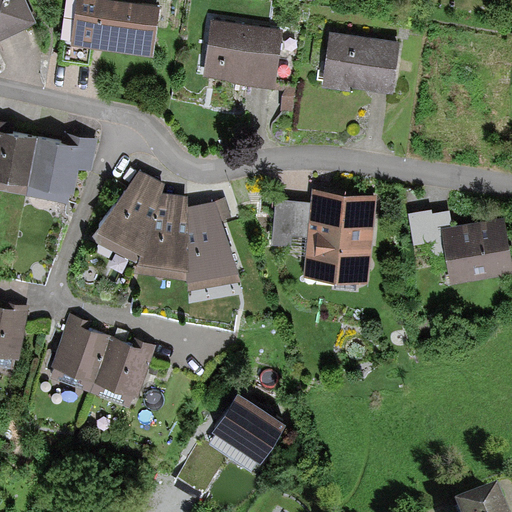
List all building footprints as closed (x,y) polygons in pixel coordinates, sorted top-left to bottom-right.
[(0,0),(0,38),(36,23),(25,0),(0,0)] [(158,9),(96,0),(79,0),(73,44),(151,55),(158,9)] [(283,32),(213,21),(205,76),(274,87),(283,32)] [(331,36),(324,79),(391,90),(398,46),(331,36)] [(12,123),(0,120),(0,190),(71,205),(78,170),(94,173),(101,139),(65,132),(63,143),(10,132),(12,123)] [(166,183),(140,171),(94,239),(137,265),(134,272),(188,281),(190,292),(241,280),(221,221),(232,217),(226,198),(215,202),(189,206),(190,197),(162,194),(166,183)] [(367,281),(374,198),(311,192),(310,204),(306,246),(304,276),(367,281)] [(306,246),(310,204),(276,201),(272,243),(306,246)] [(430,210),(410,214),(416,244),(440,240),(437,226),(452,223),(450,212),(431,216),(430,210)] [(511,268),(504,219),(442,228),(451,282),(511,272),(511,268)] [(0,366),(14,370),(16,360),(21,360),(32,307),(0,300),(0,366)] [(99,325),(71,314),(51,367),(57,369),(54,377),(130,406),(134,394),(138,396),(158,345),(132,336),(129,345),(96,332),(99,325)] [(239,394),(213,431),(217,434),(211,444),(252,471),(258,462),(261,462),(286,426),(239,394)] [(509,511),(496,479),(455,496),(461,511),(509,511)]
